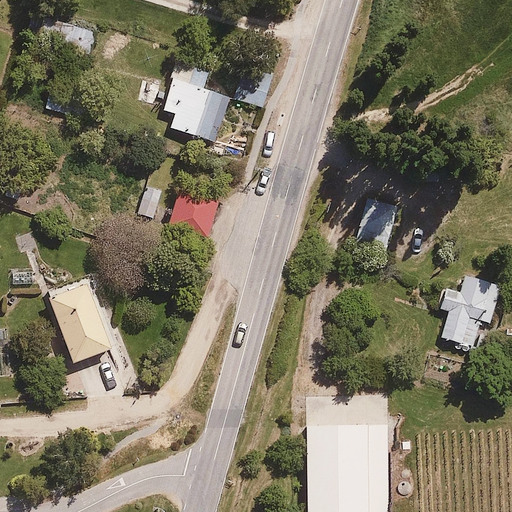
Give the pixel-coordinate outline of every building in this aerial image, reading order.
[(75,10),(60,23),(84,52),(99,39),(75,10)] [(174,108),(168,126),(218,141),(233,90),(205,82),(210,65),(196,60),(191,77),(175,72),(164,106),(174,108)] [(50,85),(44,104),(80,116),(86,97),(50,85)] [(168,186),(147,178),(135,210),(156,218),(168,186)] [(222,194),(183,182),(169,225),(208,238),(222,194)] [(397,203),(368,194),(353,240),(383,249),(397,203)] [(439,303),(450,306),(439,335),(467,346),(478,317),(492,322),(507,281),(465,266),(461,278),(450,273),(439,303)] [(90,274),(48,289),(73,357),(115,342),(90,274)] [(378,511),(376,404),(298,407),(301,511),(378,511)]
